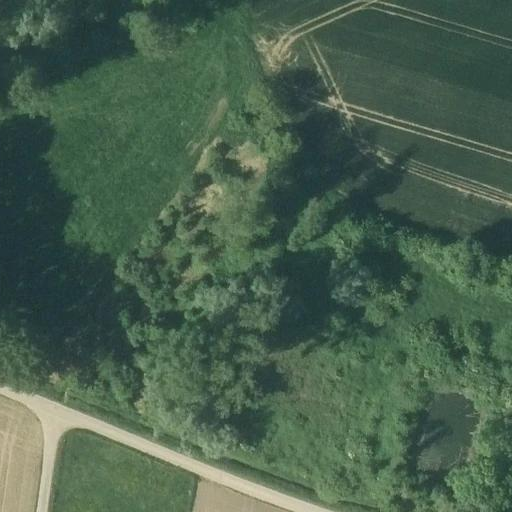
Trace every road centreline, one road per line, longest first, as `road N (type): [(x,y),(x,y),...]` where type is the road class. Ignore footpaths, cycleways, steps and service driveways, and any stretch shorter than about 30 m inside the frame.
road 1 (track): [(239,0),(222,7),(334,241),(367,285),(419,326),(511,372)]
road 2 (track): [(62,421),(293,511)]
